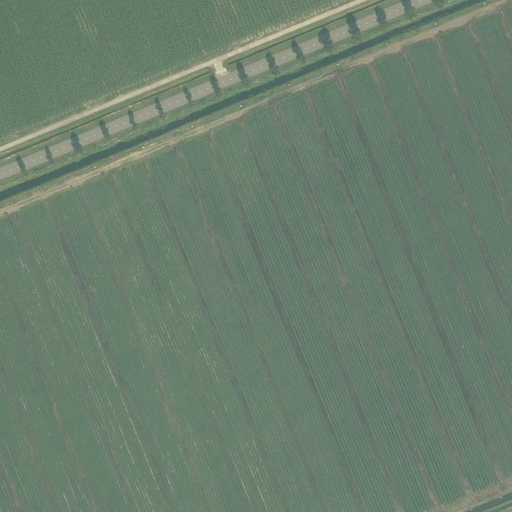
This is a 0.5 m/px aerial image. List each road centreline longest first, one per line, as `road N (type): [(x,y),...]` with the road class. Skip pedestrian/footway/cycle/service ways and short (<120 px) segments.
road 1 (unclassified): [(421,0),(0,172)]
road 2 (track): [(363,0),(0,150)]
